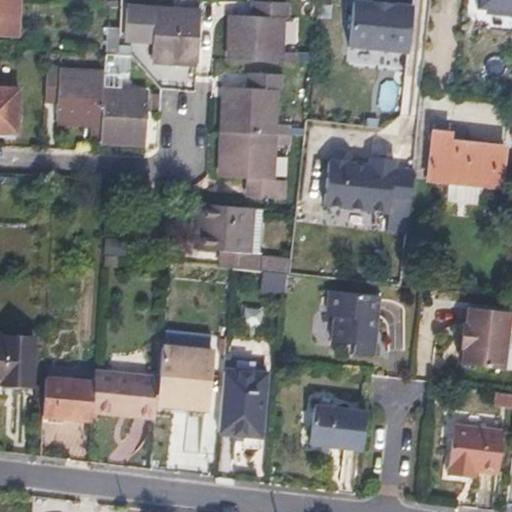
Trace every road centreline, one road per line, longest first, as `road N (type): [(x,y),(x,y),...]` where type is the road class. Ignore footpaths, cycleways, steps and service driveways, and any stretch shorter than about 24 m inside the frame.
road 1 (residential): [(0,473),(333,511)]
road 2 (residential): [(0,153),(184,168)]
road 3 (residential): [(401,389),(383,511)]
